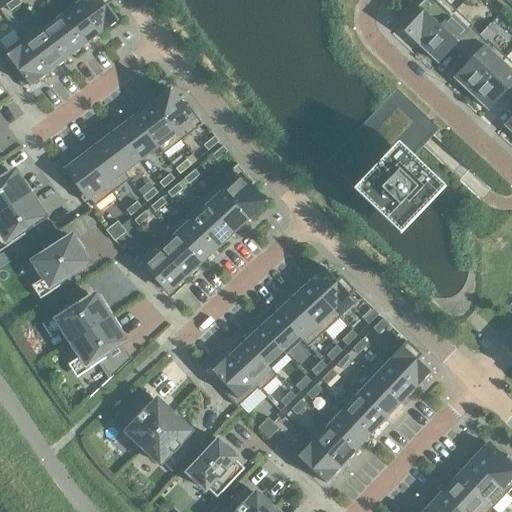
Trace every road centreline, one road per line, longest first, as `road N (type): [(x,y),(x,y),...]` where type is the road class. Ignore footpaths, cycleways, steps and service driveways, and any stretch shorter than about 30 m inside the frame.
road 1 (residential): [(482,386),(311,218)]
road 2 (residential): [(375,0),(365,14),(368,35),(511,170)]
road 3 (residential): [(311,218),(163,43)]
road 4 (residential): [(361,511),(482,386)]
road 5 (residential): [(187,331),(311,218)]
road 6 (unclassified): [(0,383),(88,511)]
road 7 (residential): [(46,130),(163,43)]
